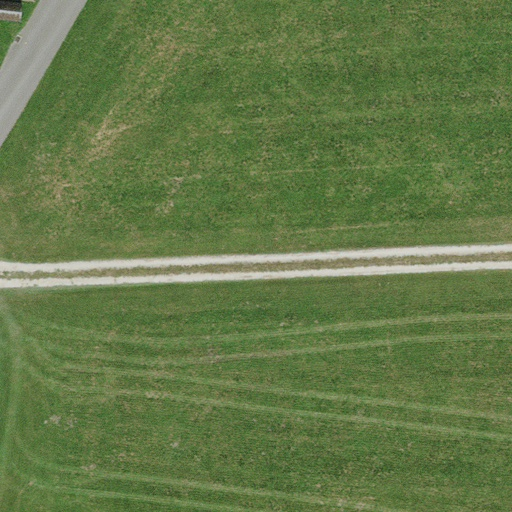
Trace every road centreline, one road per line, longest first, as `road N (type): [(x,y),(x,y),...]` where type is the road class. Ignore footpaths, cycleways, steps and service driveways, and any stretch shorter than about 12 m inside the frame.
road 1 (track): [(511,254),(0,270)]
road 2 (residential): [(0,123),(71,0)]
